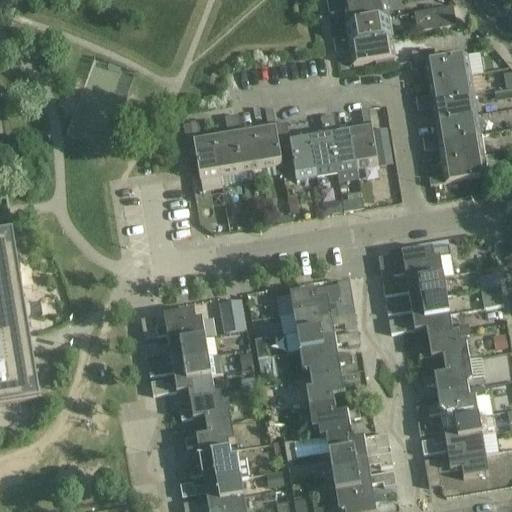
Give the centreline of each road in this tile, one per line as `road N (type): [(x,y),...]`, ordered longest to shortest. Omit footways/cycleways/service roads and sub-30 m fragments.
road 1 (residential): [(148,180),(163,265),(422,226)]
road 2 (residential): [(422,226),(398,80),(238,106)]
